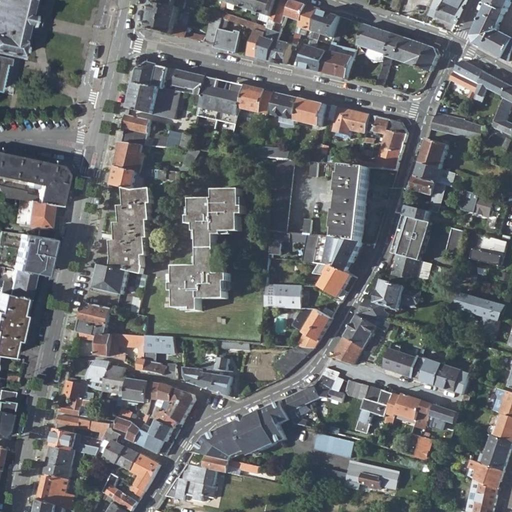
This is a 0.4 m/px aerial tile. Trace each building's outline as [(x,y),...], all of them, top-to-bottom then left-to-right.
[(0,0),(0,54),(9,56),(20,59),(28,20),(32,0),(0,0)] [(0,0),(0,78),(3,64),(6,65),(9,56),(0,54),(0,0)] [(156,0),(156,2),(181,8),(200,13),(201,7),(203,0),(156,0)] [(267,33),(269,26),(277,0),(230,0),(230,2),(268,15),(265,26),(230,14),(229,16),(227,15),(225,19),(230,20),(255,29),(266,33),(267,33)] [(282,23),(289,0),(277,0),(269,26),(273,28),(275,21),(282,23)] [(287,16),(302,20),(307,5),(292,0),(287,16)] [(456,25),(467,0),(446,0),(445,2),(441,0),(437,0),(431,12),(433,13),(432,16),(439,20),(440,19),(456,25)] [(476,44),(510,62),(511,55),(511,37),(498,30),(505,13),(508,11),(511,0),(489,0),(473,36),(476,44)] [(181,8),(156,2),(150,29),(218,45),(225,19),(213,16),(208,37),(189,33),(190,28),(178,24),(180,15),(183,16),(183,13),(180,13),(181,8)] [(315,30),(321,10),(307,5),(302,20),(300,26),(315,30)] [(225,19),(227,15),(222,14),(223,12),(201,7),(200,13),(213,16),(225,19)] [(335,38),(343,17),(321,10),(315,30),(314,31),(335,38)] [(347,36),(352,21),(343,17),(335,38),(330,53),(323,73),(348,79),(356,57),(336,53),(342,35),(347,36)] [(225,19),(218,45),(217,48),(239,53),(244,32),(238,31),(238,33),(227,31),(230,20),(225,19)] [(284,27),(278,25),(274,37),(280,39),(284,27)] [(389,55),(396,35),(367,25),(360,45),(389,55)] [(266,33),(255,29),(248,55),(260,58),(266,33)] [(438,49),(396,35),(389,55),(386,63),(392,65),(395,58),(434,71),(442,56),(438,49)] [(279,41),(273,61),(287,64),(294,43),(295,41),(291,40),(290,44),(279,41)] [(306,55),(302,68),(323,73),(330,53),(309,46),(306,55)] [(302,68),(306,55),(300,53),(295,66),(302,68)] [(486,72),(467,62),(460,63),(453,80),(473,89),(470,97),(475,99),(486,72)] [(140,70),(137,81),(166,88),(167,84),(171,81),(172,76),(170,73),(171,68),(151,63),(140,70)] [(385,88),(391,70),(385,68),(379,86),(385,88)] [(197,95),(203,97),(208,77),(181,71),(178,85),(186,87),(187,85),(198,88),(197,95)] [(486,72),(475,99),(475,100),(482,103),(489,87),(506,96),(511,85),(486,72)] [(217,79),(208,77),(203,97),(199,114),(199,115),(219,120),(225,93),(214,91),(217,79)] [(166,88),(137,81),(131,109),(176,119),(182,92),(166,88)] [(236,96),(225,93),(219,120),(238,124),(242,108),(247,86),(238,84),(236,96)] [(511,85),(506,96),(494,127),(511,135),(511,134),(511,123),(508,121),(511,111),(511,85)] [(267,91),(247,86),(242,108),(262,112),(267,91)] [(197,95),(185,93),(181,110),(199,114),(203,97),(197,95)] [(280,94),(274,115),(284,117),(282,127),(297,131),(298,124),(304,100),(280,94)] [(304,100),(298,124),(303,125),(303,123),(323,127),(328,106),(304,100)] [(372,115),(333,106),(330,121),(337,123),(335,130),(347,133),(348,128),(368,133),(368,130),(372,115)] [(439,112),(433,129),(481,140),(486,125),(467,120),(467,119),(439,112)] [(145,145),(147,145),(153,120),(130,115),(124,142),(145,145)] [(403,123),(372,115),(368,130),(387,134),(388,130),(409,135),(409,133),(403,123)] [(388,130),(387,134),(383,148),(403,153),(409,135),(388,130)] [(171,138),(169,147),(179,148),(183,134),(173,132),(171,138)] [(185,134),(181,148),(191,149),(194,134),(185,134)] [(169,147),(171,138),(157,135),(155,146),(169,147)] [(430,138),(422,163),(443,170),(453,142),(445,140),(444,142),(430,138)] [(145,148),(145,145),(124,142),(118,167),(140,172),(142,172),(143,173),(144,168),(148,149),(145,148)] [(317,143),(312,162),(320,163),(324,145),(317,143)] [(292,150),(262,147),(259,157),(281,159),(290,160),(292,150)] [(403,153),(383,148),(379,162),(361,160),(360,167),(372,168),(398,171),(403,153)] [(0,196),(24,200),(50,203),(57,204),(64,174),(59,165),(0,153),(0,176),(28,182),(27,185),(33,186),(33,183),(41,184),(38,196),(25,194),(25,191),(0,186),(0,196)] [(290,160),(281,159),(274,232),(289,233),(295,160),(290,160)] [(320,163),(312,162),(311,176),(318,176),(320,163)] [(422,163),(418,177),(450,185),(452,186),(455,174),(443,170),(422,163)] [(364,242),(372,168),(360,167),(346,166),(346,175),(344,174),(342,193),(343,193),(342,211),(340,211),(338,228),(340,229),(339,238),(364,242)] [(135,191),(140,172),(118,167),(114,185),(126,188),(135,191)] [(176,171),(144,168),(143,173),(142,172),(142,176),(175,179),(176,171)] [(450,185),(418,177),(414,190),(436,196),(433,205),(447,210),(448,208),(443,206),(450,185)] [(155,189),(135,191),(126,188),(127,206),(122,223),(117,224),(118,240),(113,241),(114,258),(112,267),(131,271),(145,275),(146,268),(145,256),(149,256),(148,239),(152,239),(150,221),(154,221),(153,204),(156,203),(155,189)] [(463,209),(491,218),(497,199),(470,190),(463,209)] [(219,193),(219,202),(197,202),(197,219),(194,219),(194,226),(200,226),(200,234),(203,234),(203,268),(177,268),(177,285),(174,285),(174,294),(178,294),(177,310),(195,310),(195,313),(203,313),(203,302),(229,302),(229,285),(233,285),(233,278),(221,278),(221,239),(228,239),(228,235),(245,235),(245,219),(248,219),(248,211),(245,211),(245,193),(219,193)] [(50,203),(24,200),(24,203),(27,203),(24,224),(47,227),(50,203)] [(406,216),(414,218),(417,209),(408,207),(406,216)] [(413,250),(427,248),(435,223),(421,220),(414,218),(406,216),(397,245),(413,250)] [(312,235),(313,220),(306,220),(305,234),(311,235),(312,235)] [(465,231),(453,228),(447,252),(459,255),(465,231)] [(50,238),(51,231),(37,229),(36,236),(50,238)] [(41,275),(50,238),(36,236),(0,231),(0,266),(2,267),(13,269),(32,273),(41,275)] [(293,234),(289,233),(274,232),(272,254),(283,255),(285,238),(293,238),(293,234)] [(327,236),(312,235),(311,235),(305,261),(315,263),(339,267),(349,273),(364,242),(339,238),(327,236)] [(509,242),(487,237),(483,251),(481,261),(503,266),(509,242)] [(394,254),(400,256),(423,261),(427,248),(413,250),(397,245),(394,254)] [(474,259),(481,261),(483,251),(476,249),(474,259)] [(423,261),(400,256),(395,275),(420,282),(426,262),(423,261)] [(339,267),(315,263),(315,275),(327,275),(321,286),(345,300),(348,295),(343,292),(353,276),(349,273),(339,267)] [(112,267),(102,265),(96,288),(125,295),(131,271),(112,267)] [(27,299),(32,273),(13,269),(10,282),(1,281),(0,286),(0,292),(23,298),(27,299)] [(304,309),(306,285),(269,282),(267,306),(304,309)] [(368,301),(360,314),(381,320),(385,306),(401,310),(403,302),(418,306),(421,292),(388,283),(385,293),(382,292),(379,304),(368,301)] [(23,298),(0,292),(0,356),(10,358),(23,298)] [(509,306),(462,293),(449,339),(463,343),(467,332),(485,329),(488,335),(496,338),(502,321),(509,306)] [(114,309),(87,303),(80,333),(99,337),(99,334),(107,335),(114,309)] [(318,310),(306,310),(296,327),(306,333),(300,348),(316,349),(333,319),(318,310)] [(360,314),(334,358),(356,365),(378,327),(389,333),(392,323),(381,320),(360,314)] [(99,337),(80,333),(78,339),(99,341),(99,337)] [(99,337),(99,341),(98,355),(111,358),(114,335),(107,335),(99,334),(99,337)] [(115,334),(114,335),(111,358),(123,360),(125,362),(128,347),(141,347),(139,370),(146,371),(148,361),(146,361),(147,352),(148,337),(115,334)] [(148,337),(147,352),(177,354),(175,338),(148,336),(148,337)] [(385,369),(414,378),(420,359),(402,353),(403,348),(393,345),(385,369)] [(316,349),(300,348),(296,347),(287,355),(297,366),(316,349)] [(297,366),(287,355),(281,360),(292,370),(297,366)] [(230,359),(218,357),(218,361),(216,374),(220,374),(217,392),(230,397),(233,377),(229,376),(230,371),(228,371),(230,359)] [(438,386),(445,365),(421,357),(420,359),(414,378),(438,386)] [(88,386),(100,392),(104,393),(107,378),(108,378),(111,366),(111,363),(102,360),(96,361),(91,369),(85,385),(88,386)] [(216,374),(218,361),(208,360),(203,364),(202,369),(184,368),(185,377),(188,382),(217,392),(220,374),(216,374)] [(292,370),(281,360),(276,365),(286,376),(292,370)] [(162,364),(148,361),(146,371),(166,376),(170,368),(162,366),(162,364)] [(170,368),(166,376),(178,380),(177,365),(170,366),(170,368)] [(464,371),(445,365),(438,386),(457,392),(464,371)] [(127,370),(111,366),(108,378),(107,378),(104,393),(127,396),(128,394),(130,380),(125,380),(127,370)] [(327,369),(323,376),(337,383),(339,379),(340,374),(327,369)] [(317,386),(307,391),(312,403),(323,399),(329,399),(344,404),(346,395),(341,393),(345,381),(339,379),(337,383),(323,376),(317,386)] [(150,383),(130,380),(128,394),(127,396),(123,407),(128,408),(130,401),(148,404),(150,383)] [(87,392),(88,386),(85,385),(69,381),(65,396),(75,398),(85,400),(90,401),(92,401),(92,394),(87,392)] [(358,383),(350,381),(347,392),(350,397),(353,398),(358,383)] [(365,385),(358,383),(353,398),(360,400),(365,385)] [(164,385),(153,384),(152,399),(160,401),(158,406),(171,415),(175,389),(164,385)] [(371,387),(365,385),(360,400),(366,401),(367,399),(371,387)] [(378,389),(371,387),(367,399),(374,401),(378,389)] [(195,395),(175,389),(171,415),(171,416),(179,422),(183,425),(196,401),(195,395)] [(385,391),(378,389),(374,401),(380,403),(385,391)] [(14,392),(0,390),(0,400),(1,400),(12,402),(14,392)] [(312,403),(307,391),(285,400),(296,424),(306,426),(307,421),(300,419),(300,416),(303,415),(301,409),(309,405),(312,411),(315,410),(312,403)] [(396,394),(385,391),(380,403),(374,401),(367,399),(366,401),(357,430),(368,433),(372,424),(371,424),(374,413),(387,417),(388,415),(396,394)] [(511,416),(511,392),(510,391),(503,413),(505,414),(511,416)] [(95,401),(98,402),(99,402),(104,393),(100,392),(99,394),(97,394),(95,401)] [(403,397),(396,394),(388,415),(397,418),(398,414),(418,421),(420,411),(422,412),(424,401),(404,395),(403,397)] [(70,405),(64,403),(62,413),(88,417),(89,413),(83,411),(85,400),(75,398),(74,405),(70,405)] [(434,404),(424,401),(422,412),(428,413),(427,416),(430,417),(434,404)] [(198,453),(208,455),(231,460),(247,453),(248,456),(250,455),(254,456),(287,441),(280,426),(282,424),(290,421),(282,402),(209,436),(198,453)] [(175,429),(179,422),(171,416),(171,415),(158,406),(152,418),(175,429)] [(461,413),(439,406),(435,416),(457,423),(461,413)] [(135,424),(143,430),(145,426),(145,424),(133,414),(122,411),(120,419),(132,423),(135,424)] [(97,414),(92,415),(91,418),(111,421),(112,415),(98,413),(97,414)] [(511,442),(511,416),(505,414),(499,429),(497,429),(496,425),(493,424),(490,426),(489,430),(490,433),(489,435),(493,436),(511,442)] [(61,416),(59,424),(68,427),(105,434),(107,424),(61,416)] [(169,442),(175,429),(152,418),(148,427),(145,426),(143,430),(152,434),(169,442)] [(131,433),(135,424),(132,423),(120,419),(117,428),(131,433)] [(129,440),(138,444),(143,430),(135,424),(131,433),(129,440)] [(339,434),(340,428),(332,426),(330,432),(339,434)] [(111,429),(107,438),(114,442),(106,457),(127,468),(135,452),(117,443),(120,435),(114,432),(113,431),(111,429)] [(54,446),(78,452),(99,457),(101,451),(76,445),(78,435),(58,430),(54,446)] [(147,447),(152,434),(143,430),(138,444),(147,447)] [(173,444),(169,442),(152,434),(147,447),(166,456),(173,444)] [(354,443),(319,434),(315,451),(351,459),(354,443)] [(419,446),(422,436),(415,434),(412,444),(419,446)] [(433,440),(422,436),(419,446),(415,457),(427,460),(433,440)] [(505,470),(511,450),(511,442),(493,436),(484,463),(505,470)] [(49,464),(74,469),(78,452),(54,446),(49,464)] [(143,455),(135,452),(127,468),(135,472),(143,455)] [(162,465),(143,455),(135,472),(143,476),(136,487),(140,489),(145,492),(152,482),(162,465)] [(208,455),(205,467),(219,470),(228,472),(230,466),(254,471),(255,466),(231,460),(208,455)] [(499,489),(505,470),(484,463),(473,459),(467,476),(475,480),(499,489)] [(357,471),(366,473),(367,465),(358,463),(357,471)] [(47,475),(71,480),(74,469),(49,464),(47,475)] [(179,477),(167,495),(184,503),(186,497),(194,498),(193,502),(203,504),(205,494),(215,496),(218,486),(215,485),(219,470),(205,467),(192,464),(191,472),(192,472),(192,478),(189,479),(179,477)] [(385,484),(386,477),(366,473),(357,471),(349,469),(346,479),(379,486),(379,483),(385,484)] [(114,486),(119,477),(114,474),(104,492),(107,493),(134,510),(139,502),(114,486)] [(66,508),(72,510),(76,495),(68,493),(71,480),(47,475),(41,500),(66,508)] [(494,511),(499,489),(475,480),(466,511),(494,511)] [(100,506),(107,493),(104,492),(97,505),(100,506)] [(41,500),(38,511),(63,511),(66,508),(41,500)] [(129,511),(115,503),(108,511),(129,511)]
